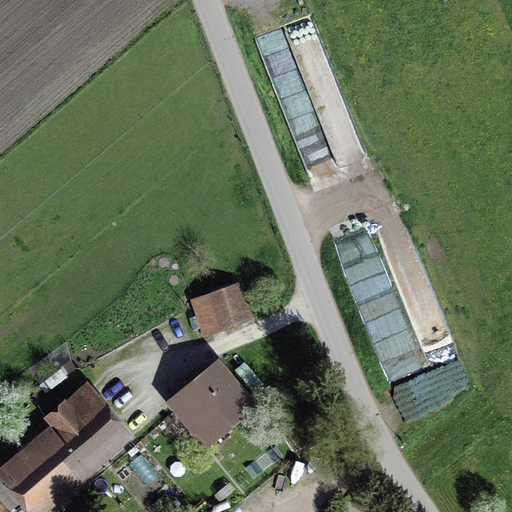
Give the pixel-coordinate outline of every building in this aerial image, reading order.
[(310,172),(366,152),(338,75),(283,95),(310,172)] [(337,239),(366,322),(400,310),(371,227),(337,239)] [(194,300),(205,333),(245,318),(233,283),(210,292),(211,294),(194,300)] [(217,368),(176,402),(207,439),(248,405),(217,368)] [(0,470),(0,493),(16,511),(33,511),(125,435),(97,401),(77,418),(66,404),(49,418),(61,432),(38,451),(36,449),(6,474),(0,468),(0,470)]
